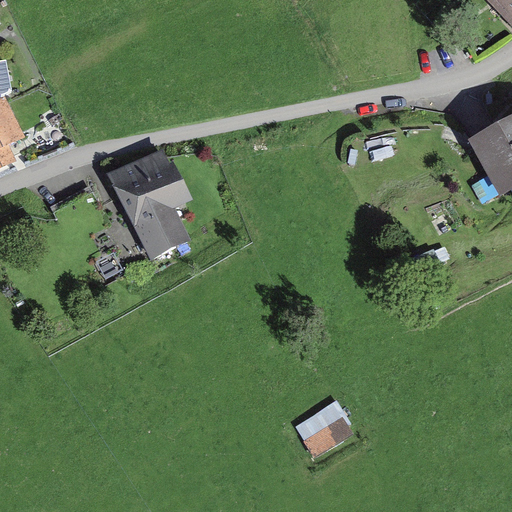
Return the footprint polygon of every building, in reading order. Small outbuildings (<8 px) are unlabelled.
[(511,0),(481,0),(511,33),(511,0)] [(0,66),(0,97),(14,90),(5,66),(0,66)] [(0,102),(0,171),(23,158),(15,142),(27,136),(6,99),(0,102)] [(511,126),(466,156),(499,208),(511,199),(511,126)] [(160,157),(102,184),(124,231),(168,210),(182,204),(160,157)] [(168,210),(124,231),(143,269),(186,249),(168,210)] [(303,445),(314,464),(355,441),(344,421),(303,445)]
